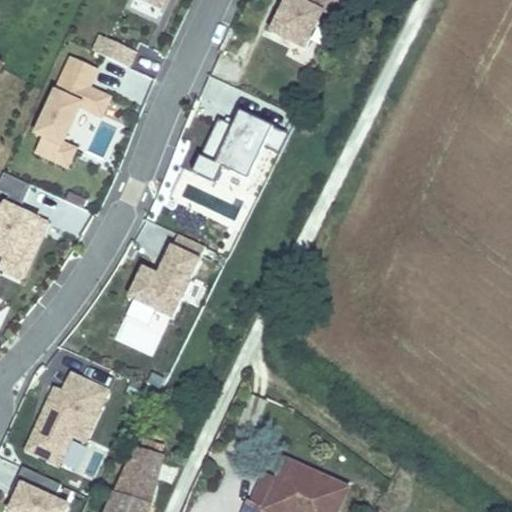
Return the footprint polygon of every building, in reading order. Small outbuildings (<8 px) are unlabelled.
[(342,0),(287,0),(271,33),(306,50),(323,14),(333,19),(342,0)] [(96,37),(90,56),(133,68),(139,49),(96,37)] [(44,137),(37,153),(68,167),(76,151),(64,145),(82,107),(103,116),(110,99),(90,90),(84,87),(86,82),(92,85),(98,70),(74,59),(38,135),(44,137)] [(123,89),(144,98),(152,80),(131,70),(123,89)] [(235,128),(219,121),(195,171),(243,194),(273,130),(242,115),(235,128)] [(32,186),(5,173),(0,183),(0,192),(10,197),(0,218),(0,282),(4,272),(3,271),(0,270),(0,263),(1,260),(6,262),(30,271),(49,225),(20,213),(32,186)] [(88,199),(70,193),(66,202),(84,210),(88,199)] [(233,222),(238,204),(206,196),(204,203),(178,197),(175,209),(233,222)] [(83,233),(86,215),(59,210),(56,228),(83,233)] [(206,247),(180,235),(160,277),(145,270),(131,299),(174,319),(206,247)] [(30,271),(6,262),(3,271),(4,272),(4,273),(26,282),(30,271)] [(56,388),(27,451),(59,466),(72,437),(85,442),(108,392),(72,375),(65,392),(56,388)] [(63,470),(76,474),(85,446),(72,442),(63,470)] [(141,450),(148,452),(149,444),(143,442),(141,450)] [(148,452),(161,456),(163,448),(149,444),(148,452)] [(139,449),(117,496),(150,506),(164,457),(161,456),(148,452),(141,450),(139,449)] [(338,511),(349,490),(288,462),(279,481),(278,482),(284,485),(281,494),(275,491),(267,509),(253,502),(251,501),(245,511),(338,511)] [(62,486),(24,469),(16,484),(23,487),(10,511),(67,511),(70,507),(55,500),(62,486)] [(253,502),(267,509),(275,491),(281,494),(284,485),(278,482),(279,481),(266,474),(253,502)] [(148,511),(150,506),(117,496),(109,511),(148,511)]
